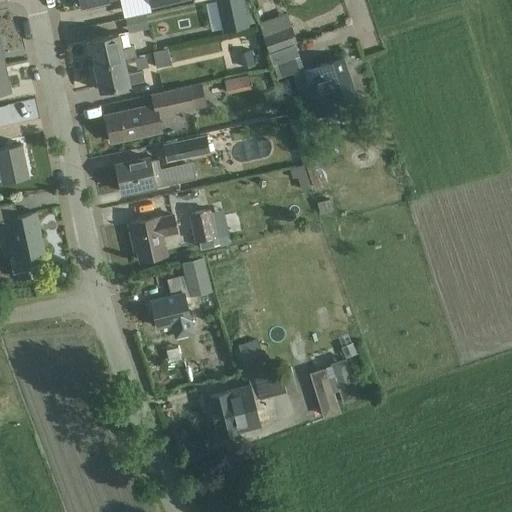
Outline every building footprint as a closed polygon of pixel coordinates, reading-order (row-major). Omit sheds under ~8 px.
[(180,0),(148,0),(150,8),(181,1),(180,0)] [(248,25),(242,0),(218,0),(225,30),(248,25)] [(112,17),(138,10),(136,1),(110,7),(112,17)] [(287,14),(259,24),(269,52),(297,42),(287,14)] [(135,45),(122,48),(119,33),(89,39),(94,64),(124,58),(124,57),(137,54),(135,45)] [(171,64),(167,48),(153,51),(156,67),(171,64)] [(343,57),(303,70),(294,73),(303,100),(312,97),(317,115),(340,107),(338,100),(356,94),(343,57)] [(124,58),(94,64),(100,90),(130,83),(144,80),(142,70),(127,73),(124,58)] [(219,81),(246,75),(243,61),(216,67),(219,81)] [(0,90),(10,89),(4,63),(0,63),(0,90)] [(153,104),(141,107),(105,115),(111,140),(162,129),(159,115),(204,106),(199,83),(151,93),(153,104)] [(302,148),(315,144),(305,112),(292,116),(302,148)] [(210,151),(207,135),(163,145),(167,161),(210,151)] [(0,178),(2,178),(28,173),(22,142),(0,146),(0,178)] [(179,164),(152,170),(149,157),(116,164),(122,191),(155,184),(154,180),(181,174),(179,164)] [(230,173),(211,179),(213,188),(233,182),(230,173)] [(329,199),(318,202),(321,213),(333,209),(329,199)] [(0,203),(0,219),(7,218),(11,238),(15,258),(11,258),(14,272),(31,269),(28,255),(44,252),(36,211),(17,215),(14,201),(0,203)] [(190,213),(196,241),(200,240),(201,248),(219,243),(217,235),(216,236),(209,209),(190,213)] [(173,215),(162,217),(162,215),(129,223),(136,251),(138,250),(141,260),(166,254),(161,234),(177,230),(173,215)] [(204,256),(181,262),(185,274),(190,295),(212,290),(204,256)] [(122,275),(123,285),(153,284),(153,273),(122,275)] [(51,275),(0,276),(0,293),(52,293),(51,275)] [(184,291),(171,294),(150,299),(157,326),(173,322),(176,335),(193,331),(185,296),(184,291)] [(258,339),(247,343),(238,345),(244,363),(263,357),(258,340),(258,339)] [(356,351),(353,343),(341,347),(345,356),(356,351)] [(249,377),(255,397),(287,389),(287,392),(298,389),(292,366),(249,377)] [(251,427),(244,395),(243,391),(232,394),(231,388),(218,391),(217,387),(209,388),(220,434),(251,427)]
